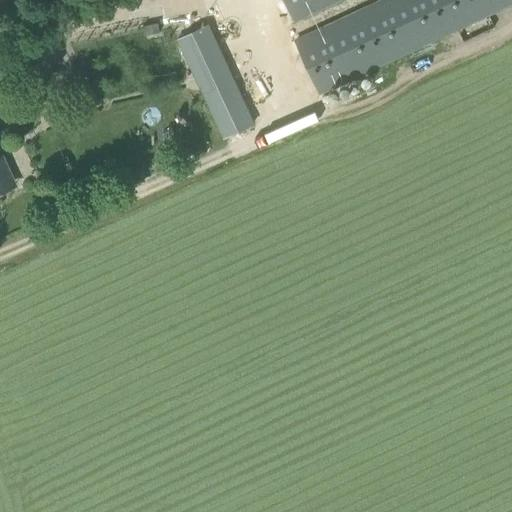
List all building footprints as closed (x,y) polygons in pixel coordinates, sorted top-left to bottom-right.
[(286,0),(295,20),(337,0),(286,0)] [(511,0),(382,0),(296,40),(321,93),(511,3),(511,0)] [(160,32),(158,23),(143,26),(145,35),(160,32)] [(195,75),(224,138),(254,123),(225,61),(195,75)] [(70,67),(76,82),(86,77),(80,63),(70,67)] [(326,102),(332,99),(328,92),(322,95),(326,102)] [(0,192),(10,187),(0,164),(0,192)]
